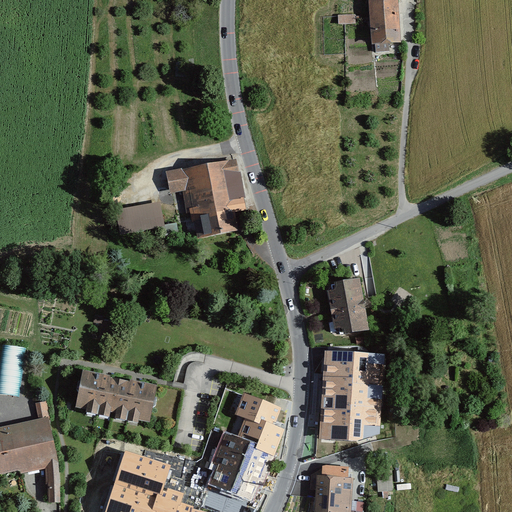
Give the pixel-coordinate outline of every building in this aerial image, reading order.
[(369,0),(373,54),(399,52),(395,0),(369,0)] [(356,14),(348,14),(349,19),(342,19),(342,23),(356,23),(356,14)] [(234,159),(167,173),(171,192),(185,189),(194,237),(235,228),(231,210),(243,207),(234,159)] [(128,235),(167,227),(162,201),(122,209),(128,235)] [(359,280),(335,282),(336,289),(328,291),(335,326),(340,326),(345,330),(346,332),(368,329),(359,280)] [(0,392),(18,395),(26,347),(5,344),(0,375),(0,392)] [(358,389),(323,387),(320,435),(357,437),(357,422),(365,423),(365,392),(376,392),(374,377),(369,378),(365,347),(354,348),(358,389)] [(153,387),(81,372),(74,405),(147,420),(153,387)] [(280,409),(244,394),(235,416),(244,419),(237,436),(277,452),(284,431),(273,426),(280,409)] [(44,420),(0,430),(0,472),(18,468),(20,473),(45,466),(47,502),(57,502),(54,463),(44,420)] [(237,436),(225,431),(210,469),(213,470),(207,485),(251,502),(260,481),(264,483),(277,452),(237,436)] [(171,466),(126,451),(115,484),(161,498),(165,489),(171,466)] [(347,468),(325,467),(324,477),(321,477),(319,511),(352,511),(354,480),(347,479),(347,468)] [(157,511),(161,498),(115,484),(106,511),(157,511)] [(195,511),(197,508),(180,503),(183,495),(165,489),(157,511),(195,511)] [(227,498),(223,507),(233,511),(243,511),(248,503),(241,500),(239,504),(227,498)]
